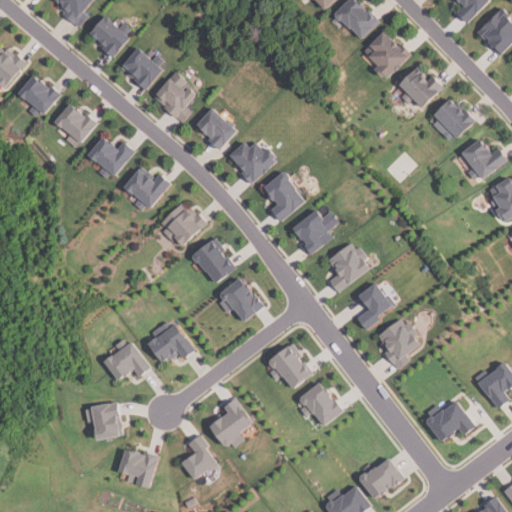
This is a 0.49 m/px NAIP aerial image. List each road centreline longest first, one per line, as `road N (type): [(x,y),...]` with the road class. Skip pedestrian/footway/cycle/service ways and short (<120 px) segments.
road 1 (residential): [(0,0),(225,197),(449,491)]
road 2 (residential): [(167,412),(310,305)]
road 3 (residential): [(406,0),(511,111)]
